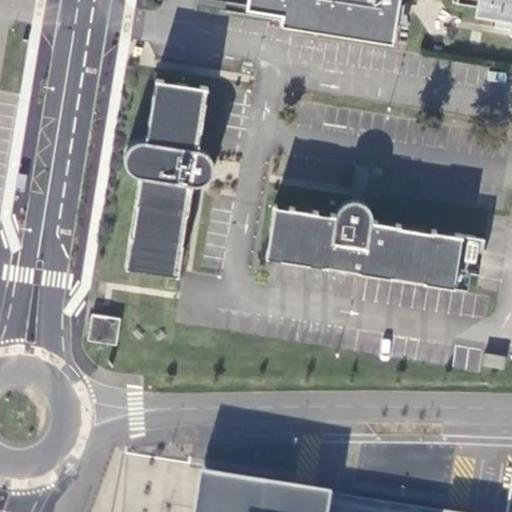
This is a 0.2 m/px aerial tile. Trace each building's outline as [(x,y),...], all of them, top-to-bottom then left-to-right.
[(249,0),(247,14),(283,20),(282,30),(394,49),(401,0),(249,0)] [(511,0),(478,0),(476,14),(511,19),(511,0)] [(142,176),(129,266),(180,275),(186,233),(195,184),(205,182),(211,178),(215,166),(213,153),(200,146),(210,86),(157,78),(148,137),(140,138),(130,143),(128,155),(128,166),(131,170),(136,174),(142,176)] [(267,255),(458,285),(464,232),(376,218),(375,211),(372,206),(368,201),(362,198),(356,197),(350,197),(345,199),(341,202),(338,206),(336,211),(276,203),(267,255)] [(86,312),(82,339),(114,344),(118,317),(86,312)] [(269,487),(264,511),(308,511),(309,504),(293,500),(296,493),(269,487)]
